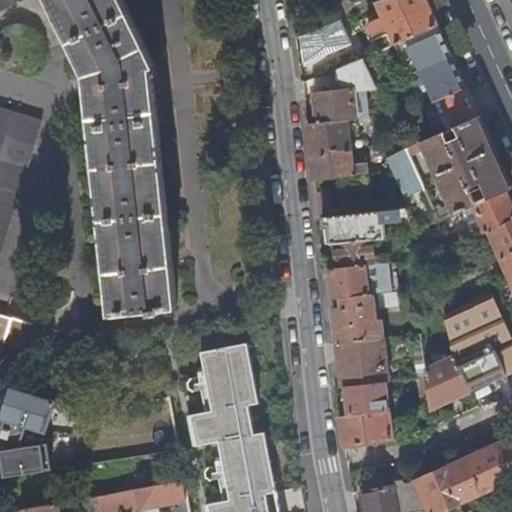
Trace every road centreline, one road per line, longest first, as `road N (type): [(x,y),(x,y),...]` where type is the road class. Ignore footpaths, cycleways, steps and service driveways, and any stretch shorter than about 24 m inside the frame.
road 1 (residential): [(321,463),(264,0)]
road 2 (residential): [(511,400),(398,448),(321,463)]
